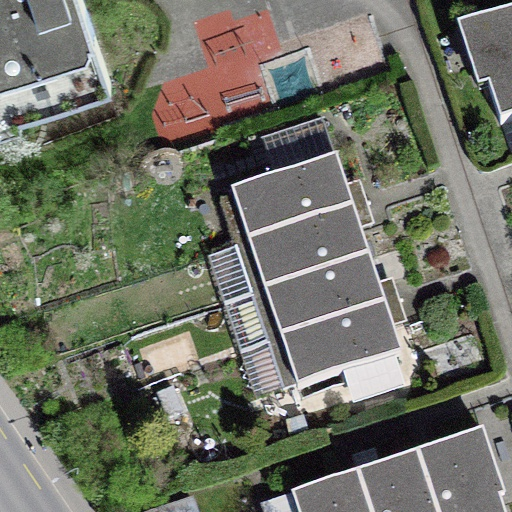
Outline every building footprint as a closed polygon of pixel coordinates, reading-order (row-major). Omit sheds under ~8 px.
[(0,0),(0,117),(114,80),(87,0),(0,0)] [(511,17),(460,35),(483,103),(490,100),(501,131),(511,128),(511,17)] [(234,199),(248,242),(349,208),(321,125),(265,144),(279,184),(234,199)] [(366,257),(349,208),(248,242),(265,291),(366,257)] [(265,291),(281,340),(382,306),(366,257),(265,291)] [(401,362),(382,306),(281,340),(300,396),(401,362)] [(484,434),(416,456),(435,511),(500,511),(498,504),(506,502),(484,434)] [(435,511),(416,456),(356,477),(368,511),(435,511)] [(368,511),(356,477),(265,507),(266,511),(368,511)]
